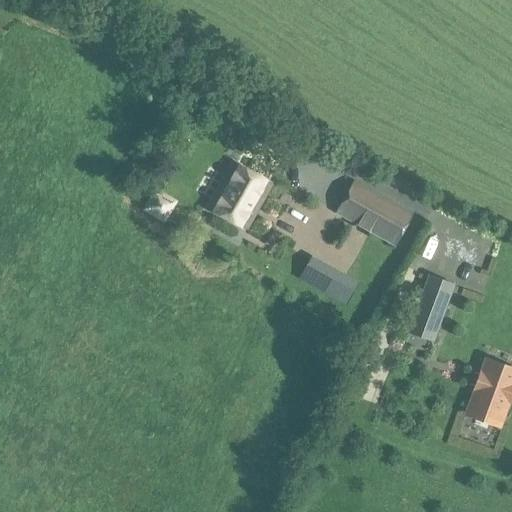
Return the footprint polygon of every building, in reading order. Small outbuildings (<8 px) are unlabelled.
[(271,185),(234,164),(209,207),(247,228),(271,185)] [(395,246),(413,214),(355,181),(337,213),(395,246)] [(162,188),(146,210),(166,224),(181,201),(162,188)] [(303,272),(329,287),(337,271),(312,256),(303,272)] [(433,341),(454,285),(430,276),(409,332),(433,341)] [(503,399),(510,402),(511,396),(511,384),(509,384),(511,374),(511,369),(493,363),(488,376),(481,373),(475,389),(482,391),(476,408),(497,416),(503,399)]
